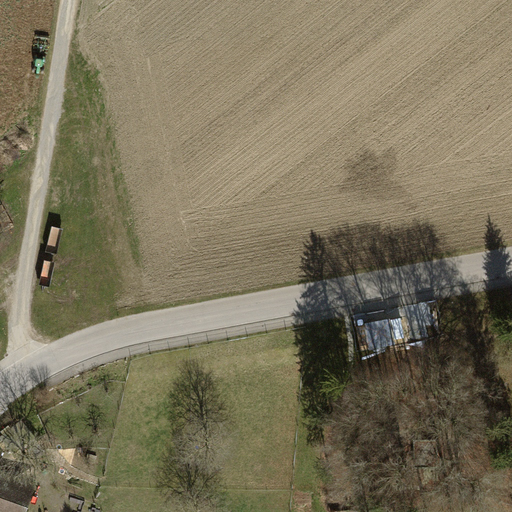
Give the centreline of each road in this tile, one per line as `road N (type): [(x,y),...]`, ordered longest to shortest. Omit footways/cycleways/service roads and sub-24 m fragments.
road 1 (residential): [(0,390),(21,372),(125,333),(511,258)]
road 2 (track): [(63,0),(19,275),(21,372)]
